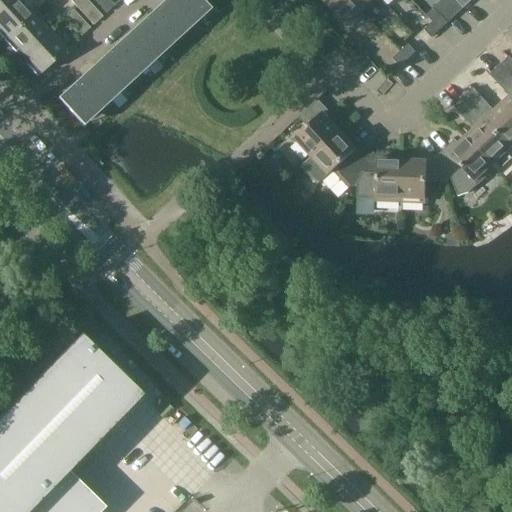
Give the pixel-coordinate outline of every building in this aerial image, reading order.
[(0,37),(4,42),(31,17),(16,0),(14,0),(0,13),(0,37)] [(0,0),(0,13),(14,0),(0,0)] [(81,127),(181,36),(209,11),(198,0),(165,0),(56,99),(81,127)] [(102,19),(85,0),(67,0),(92,28),(102,19)] [(90,0),(104,14),(106,16),(115,7),(108,0),(90,0)] [(321,0),(347,27),(364,12),(352,0),(321,0)] [(352,0),(364,12),(376,0),(352,0)] [(471,1),(469,0),(456,0),(456,1),(463,9),(471,1)] [(90,30),(73,11),(64,20),(81,38),(90,30)] [(440,16),(432,23),(439,31),(447,23),(440,16)] [(23,56),(47,34),(31,17),(4,42),(14,53),(17,51),(23,56)] [(439,31),(432,23),(424,30),(431,38),(439,31)] [(36,77),(63,52),(47,34),(23,56),(28,62),(25,65),(36,77)] [(408,45),(400,52),(408,60),(416,53),(408,45)] [(408,60),(400,52),(392,59),(400,67),(408,60)] [(511,60),(509,57),(499,66),(511,79),(511,60)] [(511,79),(499,66),(489,75),(510,97),(502,104),(511,115),(511,79)] [(511,147),(511,115),(502,104),(494,112),(474,89),(464,98),(510,149),(511,147)] [(511,150),(510,149),(464,98),(454,107),(474,130),(466,137),(493,165),(494,165),(496,168),(495,169),(501,176),(511,165),(511,150)] [(336,120),(318,100),(298,118),(307,127),(294,140),(311,158),(339,132),(332,124),(336,120)] [(347,139),(339,132),(311,158),(312,158),(304,166),(319,182),(327,175),(328,176),(335,170),(351,187),(367,154),(351,136),(347,139)] [(493,165),(466,137),(458,144),(455,140),(437,157),(447,183),(448,182),(447,181),(451,180),(457,197),(468,193),(477,185),(495,169),(496,168),(494,165),(493,165)] [(400,203),(402,160),(391,160),(391,155),(367,154),(351,187),(357,188),(356,199),(375,200),(375,202),(400,203)] [(447,183),(437,157),(413,156),(412,161),(402,160),(400,203),(425,204),(426,183),(447,183)] [(250,166),(244,172),(251,180),(258,173),(250,166)] [(79,335),(0,415),(0,511),(100,511),(104,508),(67,472),(141,396),(79,335)]
